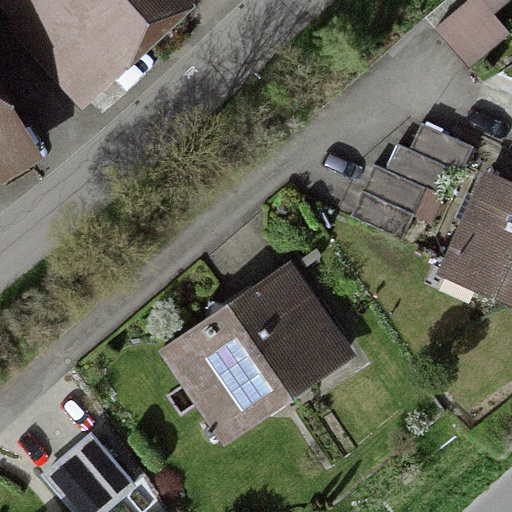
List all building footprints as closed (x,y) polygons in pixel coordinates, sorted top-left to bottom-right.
[(0,0),(78,89),(181,0),(0,0)] [(464,0),(434,26),(465,63),(509,26),(494,9),(504,0),(464,0)] [(0,178),(37,157),(0,94),(0,178)] [(404,237),(427,186),(439,191),(450,166),(461,171),(472,146),(421,123),(416,134),(410,147),(399,143),(394,154),(388,168),(376,163),(371,175),(359,201),(353,214),(404,237)] [(511,299),(511,186),(489,176),(442,279),(508,309),(511,299)] [(169,351),(219,430),(345,351),(294,272),(169,351)] [(89,436),(42,476),(73,511),(101,511),(132,486),(89,436)]
